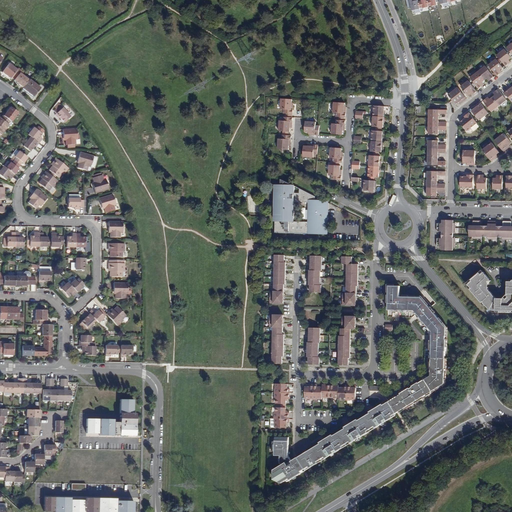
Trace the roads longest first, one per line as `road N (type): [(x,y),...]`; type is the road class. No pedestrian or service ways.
road 1 (residential): [(6,89),(44,117),(54,139),(18,186),(19,211),(32,221),(85,221),(96,231),(96,287),(66,316)]
road 2 (residential): [(154,511),(158,397),(151,377),(65,368)]
road 3 (residential): [(371,368),(382,238)]
road 4 (tertiary): [(484,381),(470,403),(393,468)]
road 5 (residential): [(511,70),(451,119),(451,168)]
road 6 (tertiary): [(393,468),(480,419),(505,415)]
